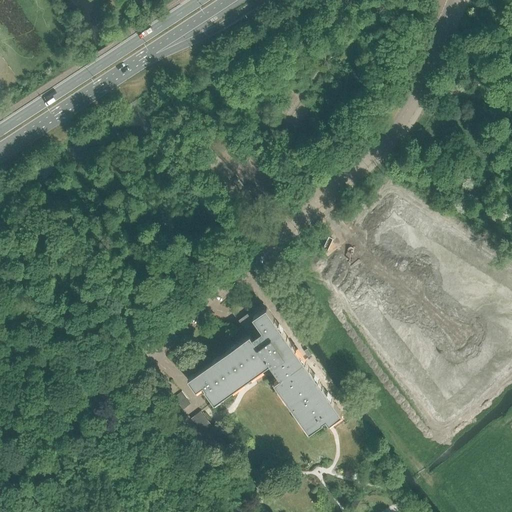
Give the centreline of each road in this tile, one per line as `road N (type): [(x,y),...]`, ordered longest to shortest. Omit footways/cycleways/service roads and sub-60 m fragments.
road 1 (residential): [(151,346),(384,141),(405,114),(456,0)]
road 2 (primary): [(201,0),(0,130)]
road 3 (unknown): [(0,431),(120,329),(172,326)]
road 4 (unclassified): [(0,474),(151,346)]
road 5 (primary): [(0,152),(137,62)]
road 6 (primary): [(137,62),(184,47),(267,0)]
